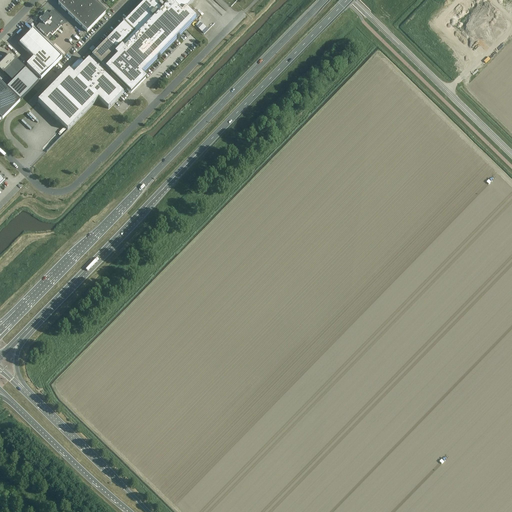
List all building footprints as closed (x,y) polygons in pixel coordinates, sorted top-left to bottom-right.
[(108,109),(113,105),(127,90),(131,94),(146,79),(141,75),(199,16),(189,6),(195,0),(146,0),(85,64),(80,59),(38,102),(68,131),(98,99),(108,109)] [(87,32),(107,12),(94,0),(62,0),(58,4),(87,32)] [(40,23),(37,26),(47,36),(50,33),(52,35),(61,26),(59,24),(62,21),(52,11),(49,14),(47,12),(44,15),(44,16),(42,19),(41,18),(38,21),(40,23)] [(205,28),(209,23),(204,19),(200,24),(205,28)] [(18,44),(26,52),(27,51),(34,58),(27,65),(41,79),(62,58),(33,30),(26,37),(18,44)] [(25,69),(17,60),(16,59),(15,60),(10,54),(9,55),(10,55),(8,58),(7,58),(7,57),(6,58),(7,58),(0,65),(0,69),(4,73),(13,82),(7,88),(20,100),(38,82),(25,69)] [(0,117),(2,119),(20,101),(0,81),(0,117)]
